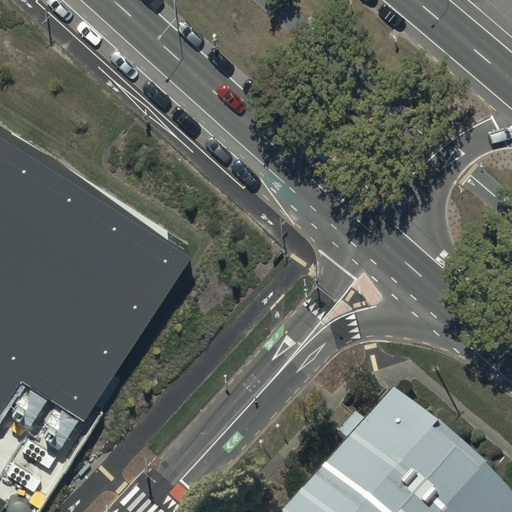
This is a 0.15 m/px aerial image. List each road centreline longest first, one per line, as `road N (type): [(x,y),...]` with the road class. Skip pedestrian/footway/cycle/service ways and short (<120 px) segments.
road 1 (secondary): [(374,238),(112,0)]
road 2 (residential): [(150,511),(292,356)]
road 3 (residential): [(490,338),(389,320),(351,327),(292,356)]
road 4 (secondary): [(374,238),(450,158),(511,132)]
road 5 (secondary): [(490,338),(374,238)]
road 6 (residential): [(292,356),(308,315),(374,238)]
road 7 (secondary): [(414,0),(511,83)]
